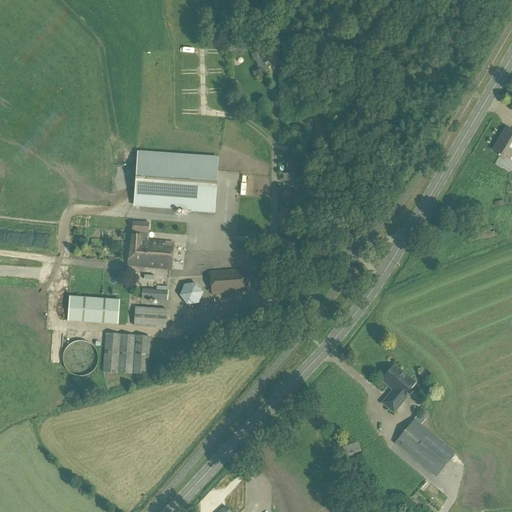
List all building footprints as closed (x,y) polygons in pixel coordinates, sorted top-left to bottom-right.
[(222,1),(227,0),(226,0),(212,0),(214,12),(223,12),(222,1)] [(255,81),(269,76),(264,64),(267,63),(264,56),(265,56),(262,50),(250,54),(253,63),(255,62),(258,70),(252,72),(255,81)] [(315,115),(316,142),(324,142),(324,114),(315,115)] [(511,132),(506,128),(500,138),(501,139),(494,152),(509,160),(511,155),(511,132)] [(214,213),(218,160),(138,154),(134,205),(193,209),(192,212),(214,213)] [(290,189),(290,206),(300,205),(299,157),(289,157),(290,174),(283,174),(283,189),(290,189)] [(279,232),(286,237),(292,237),(297,230),(296,212),(290,209),(284,210),(278,215),(279,232)] [(128,265),(171,270),(173,242),(148,240),(149,223),(132,222),(128,265)] [(256,266),(260,299),(271,298),(268,265),(256,266)] [(210,271),(211,296),(245,292),(244,269),(210,271)] [(187,305),(199,304),(203,293),(196,283),(185,285),(180,296),(187,305)] [(168,300),(168,291),(142,290),(142,300),(157,300),(168,300)] [(68,321),(118,325),(120,301),(70,297),(68,321)] [(134,327),(166,329),(167,310),(135,307),(134,327)] [(264,320),(259,307),(203,329),(210,346),(231,338),(230,334),(264,320)] [(103,372),(148,375),(150,337),(106,334),(103,372)] [(62,355),(62,359),(62,363),(64,367),(67,371),(71,375),(76,376),(80,377),(85,376),(89,375),(92,372),(95,369),(97,364),(98,359),(97,354),(95,350),(92,346),(89,344),(85,342),(81,341),(76,342),(71,344),(67,347),(64,351),(62,355)] [(168,354),(171,365),(195,359),(192,348),(168,354)] [(383,404),(394,413),(405,399),(403,398),(415,383),(394,366),(382,381),(394,391),(389,397),(389,396),(383,404)] [(395,444),(436,478),(456,454),(415,420),(395,444)] [(361,454),(357,443),(344,447),(348,458),(361,454)]
